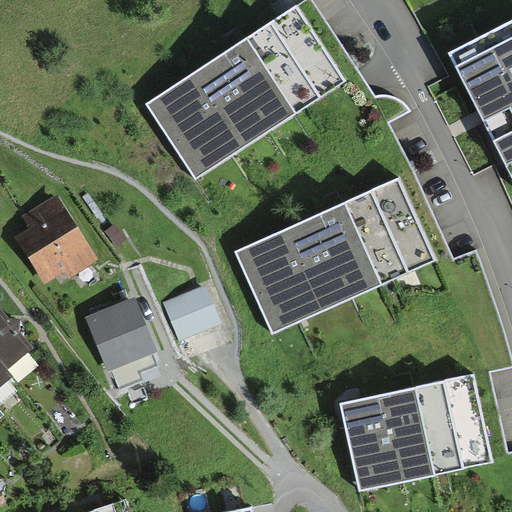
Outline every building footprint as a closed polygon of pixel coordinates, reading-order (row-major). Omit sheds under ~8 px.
[(298,0),(293,0),(141,101),(191,176),(347,72),(298,0)] [(511,17),(449,51),(511,169),(511,17)] [(398,180),(234,252),(273,338),(437,266),(398,180)] [(69,281),(98,263),(57,197),(23,218),(30,231),(15,240),(44,287),(65,274),(69,281)] [(205,286),(165,302),(179,338),(220,322),(205,286)] [(135,299),(85,319),(107,374),(157,355),(135,299)] [(0,313),(0,363),(7,371),(32,349),(0,313)] [(0,363),(0,388),(12,378),(7,371),(0,363)] [(473,377),(341,405),(359,489),(491,461),(473,377)]
